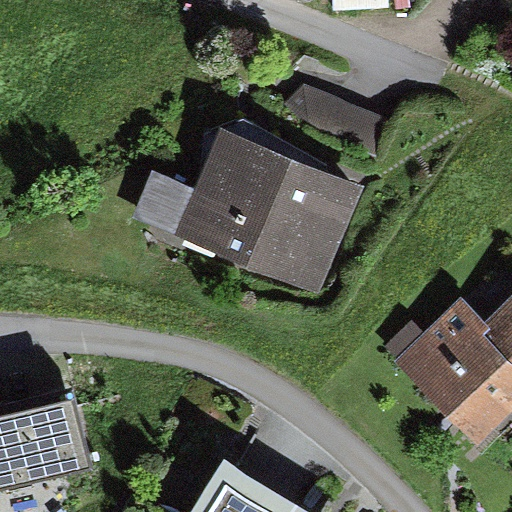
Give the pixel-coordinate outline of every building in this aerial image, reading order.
[(223,137),(186,229),(314,280),(350,188),(223,137)] [(511,290),(477,325),(511,360),(511,290)] [(465,429),(511,383),(511,360),(477,325),(456,303),(397,360),(465,429)] [(85,380),(0,406),(0,490),(109,456),(85,380)] [(278,511),(216,473),(191,511),(278,511)]
